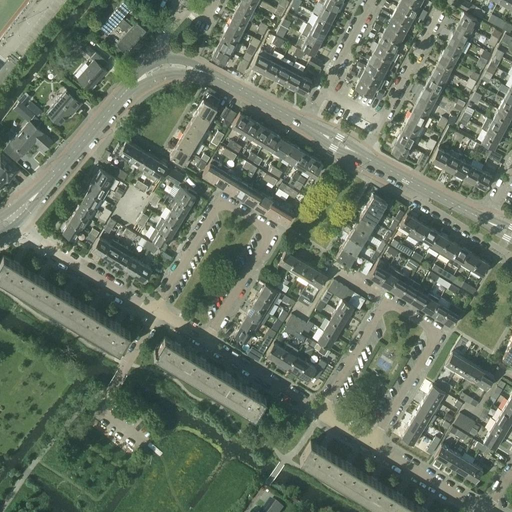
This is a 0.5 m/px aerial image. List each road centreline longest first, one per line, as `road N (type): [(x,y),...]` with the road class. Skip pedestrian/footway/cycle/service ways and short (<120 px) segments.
road 1 (residential): [(371,444),(438,332),(385,303),(319,413)]
road 2 (residential): [(206,339),(270,231),(218,199),(156,311)]
road 3 (tertiary): [(164,66),(131,86),(18,213)]
road 4 (residential): [(445,0),(361,157)]
road 5 (residential): [(18,213),(55,254),(156,311)]
road 6 (tertiary): [(305,125),(206,75),(164,66)]
road 7 (residential): [(206,339),(319,413)]
road 8 (residential): [(371,444),(489,509)]
road 9 (residential): [(310,115),(370,0)]
road 10 (residential): [(417,185),(419,200),(511,257)]
